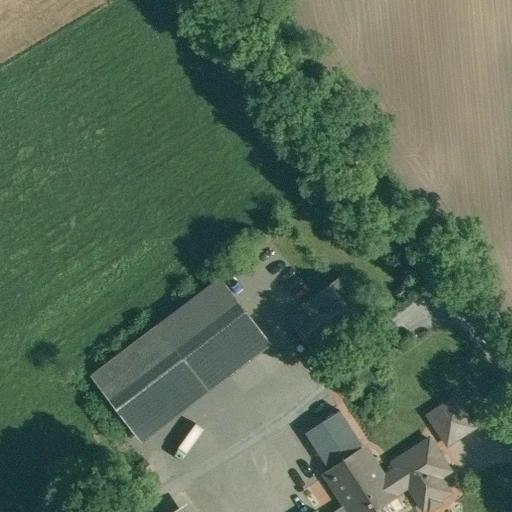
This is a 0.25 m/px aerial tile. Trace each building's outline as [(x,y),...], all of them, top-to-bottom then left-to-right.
[(144,331),(204,286),(191,269),(177,280),(174,276),(154,291),(162,301),(136,321),(144,331)] [(368,305),(345,273),(316,294),(329,311),(321,316),(319,314),(297,329),(309,346),(339,325),(339,326),(368,305)] [(222,278),(159,326),(199,379),(263,331),(222,278)] [(159,326),(94,375),(134,429),(199,379),(159,326)] [(475,426),(456,397),(430,414),(449,442),(475,426)] [(431,437),(394,461),(396,464),(409,485),(425,508),(426,507),(432,508),(441,502),(442,497),(444,496),(434,481),(452,469),(431,437)] [(346,447),(335,455),(334,459),(339,466),(355,455),(350,448),(346,447)] [(339,466),(328,474),(347,503),(332,511),(367,511),(396,494),(384,476),(367,448),(339,466)] [(409,485),(398,467),(384,476),(396,494),(409,485)]
